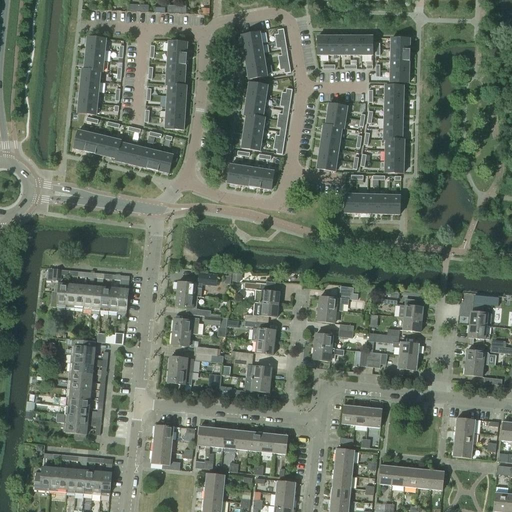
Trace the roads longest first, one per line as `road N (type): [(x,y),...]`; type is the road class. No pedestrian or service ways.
road 1 (residential): [(183,180),(265,204),(282,197),(289,171),(301,98),(290,20),(271,13),(218,22)]
road 2 (residential): [(137,402),(158,210)]
road 3 (residential): [(218,22),(203,32),(199,110),(183,180)]
road 4 (residential): [(137,402),(286,419)]
road 5 (residential): [(320,423),(322,397),(335,390),(442,400)]
road 6 (residential): [(286,419),(298,292)]
